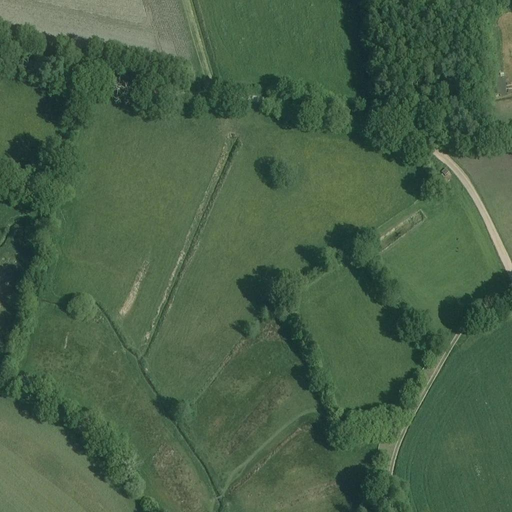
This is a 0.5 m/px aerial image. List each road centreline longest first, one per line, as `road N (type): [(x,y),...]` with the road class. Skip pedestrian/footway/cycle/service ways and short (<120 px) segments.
road 1 (track): [(208,94),(366,121),(419,140),(462,177),(511,276)]
road 2 (track): [(0,60),(167,95),(208,94)]
road 3 (track): [(396,445),(466,323),(511,296)]
